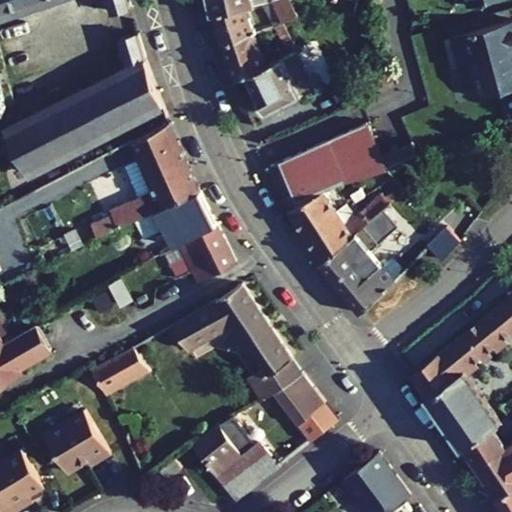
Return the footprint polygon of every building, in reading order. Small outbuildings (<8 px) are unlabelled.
[(0,0),(0,111),(2,110),(1,104),(15,101),(0,41),(0,15),(46,0),(120,0),(123,11),(138,0),(0,0)] [(257,0),(247,0),(221,6),(232,37),(267,26),(257,0)] [(273,0),(284,21),(292,19),(285,0),(273,0)] [(301,0),(285,0),(292,19),(307,14),(301,0)] [(511,86),(511,18),(458,34),(466,63),(480,59),(489,93),(511,86)] [(297,53),(307,49),(292,19),(284,21),(297,53)] [(267,26),(232,37),(245,77),(258,71),(279,62),(267,26)] [(15,125),(36,168),(173,97),(148,27),(131,35),(138,60),(15,125)] [(258,71),(275,109),(312,92),(310,88),(316,85),(320,92),(333,87),(325,69),(318,72),(307,49),(297,53),(279,62),(258,71)] [(409,82),(402,67),(354,88),(361,103),(365,101),(370,99),(383,94),(409,82)] [(179,114),(141,133),(149,150),(187,131),(179,114)] [(385,143),(375,119),(280,161),(299,203),(337,187),(395,165),(385,143)] [(120,205),(127,221),(144,213),(211,184),(187,131),(149,150),(162,182),(118,201),(120,205)] [(409,160),(399,137),(385,143),(395,165),(409,160)] [(229,224),(211,184),(144,213),(153,234),(174,224),(181,239),(201,230),(204,236),(229,224)] [(299,203),(331,255),(373,220),(396,201),(391,189),(355,214),(337,187),(299,203)] [(127,221),(120,205),(100,214),(107,230),(127,221)] [(370,309),(405,272),(380,242),(382,240),(380,237),(384,233),(373,220),(331,255),(329,256),(370,309)] [(457,221),(436,240),(450,255),(471,236),(457,221)] [(245,258),(229,224),(204,236),(201,230),(181,239),(174,243),(185,269),(200,262),(206,275),(245,258)] [(250,278),(181,317),(197,347),(242,323),(277,372),(304,354),(250,278)] [(511,299),(423,373),(473,447),(511,419),(475,365),(511,334),(511,299)] [(7,371),(39,353),(25,327),(0,341),(0,384),(11,378),(7,371)] [(99,364),(112,387),(155,362),(141,339),(99,364)] [(313,367),(304,354),(277,372),(268,378),(277,391),(289,384),(313,367)] [(313,367),(289,384),(310,414),(320,407),(334,397),(313,367)] [(320,407),(333,426),(347,416),(334,397),(320,407)] [(96,405),(56,429),(79,467),(106,451),(109,457),(123,449),(96,405)] [(203,434),(244,496),(288,462),(272,437),(254,449),(233,417),(203,434)] [(511,420),(511,419),(473,447),(483,461),(511,440),(511,420)] [(511,440),(483,461),(503,494),(511,488),(511,440)] [(33,443),(0,462),(0,463),(26,507),(39,499),(35,493),(56,481),(33,443)] [(190,463),(184,454),(168,465),(175,474),(190,463)] [(17,511),(26,507),(0,463),(0,511),(3,511),(9,509),(10,511),(17,511)] [(511,488),(503,494),(511,507),(511,488)]
